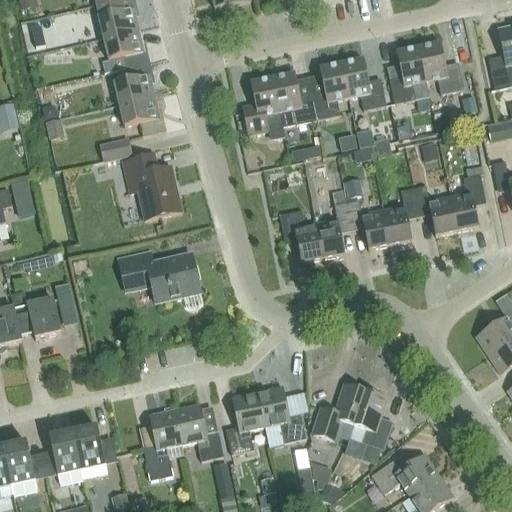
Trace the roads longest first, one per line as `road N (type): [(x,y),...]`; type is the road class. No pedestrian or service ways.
road 1 (residential): [(0,420),(246,366),(284,317)]
road 2 (residential): [(189,69),(466,11)]
road 3 (residential): [(284,317),(250,294),(189,69)]
road 4 (residential): [(511,475),(420,337)]
road 5 (residential): [(420,337),(386,306),(284,317)]
